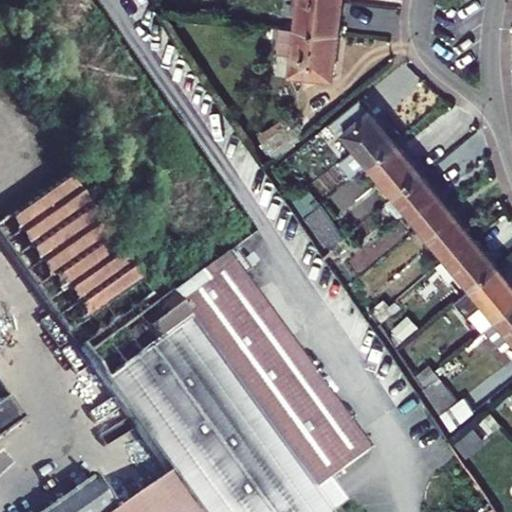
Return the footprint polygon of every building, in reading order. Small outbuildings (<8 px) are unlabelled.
[(335,0),(299,0),(296,27),(339,32),(343,1),(335,0)] [(202,8),(201,16),(217,18),(218,10),(202,8)] [(296,27),(291,72),(334,77),(339,32),(296,27)] [(340,160),(354,177),(371,164),(397,142),(371,109),(363,99),(330,124),(340,136),(345,132),(357,146),(340,160)] [(277,159),(302,140),(290,125),(265,145),(277,159)] [(371,164),(396,194),(423,173),(397,142),(371,164)] [(408,210),(422,225),(448,203),(423,173),(396,194),(386,203),(398,218),(408,210)] [(66,176),(0,222),(0,234),(104,383),(187,322),(169,296),(156,305),(66,176)] [(303,208),(308,215),(320,205),(315,199),(303,208)] [(422,225),(447,256),(474,235),(448,203),(422,225)] [(305,217),(324,244),(327,242),(331,248),(343,238),(320,205),(308,215),(305,217)] [(447,256),(472,287),(499,266),(474,235),(447,256)] [(331,248),(336,254),(348,244),(343,238),(331,248)] [(168,475),(194,511),(326,511),(312,492),(326,482),(368,451),(241,277),(250,271),(234,249),(169,296),(187,322),(104,383),(168,475)] [(498,318),(511,306),(511,281),(499,266),(472,287),(455,301),(468,317),(485,303),(498,318)] [(372,309),(377,315),(389,305),(384,299),(372,309)] [(377,315),(382,321),(394,311),(389,305),(377,315)] [(511,306),(498,318),(485,329),(500,346),(511,335),(511,306)] [(418,375),(423,381),(435,371),(430,365),(418,375)] [(424,389),(452,429),(474,411),(465,397),(459,402),(435,371),(423,381),(427,386),(424,389)] [(0,438),(24,422),(7,398),(0,403),(0,438)] [(485,418),(495,430),(501,425),(491,413),(485,418)] [(504,457),(511,450),(511,444),(498,428),(488,437),(504,457)] [(194,511),(168,475),(116,511),(115,511),(194,511)] [(43,511),(115,511),(116,511),(93,478),(43,511)] [(326,511),(334,511),(343,506),(326,482),(312,492),(326,511)]
